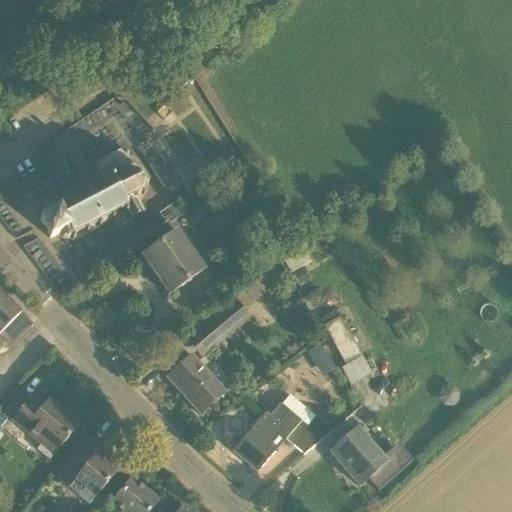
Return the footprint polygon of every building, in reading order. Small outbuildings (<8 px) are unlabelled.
[(172,114),(200,166),(234,147),(197,79),(167,96),(176,112),(172,114)] [(138,173),(131,171),(131,167),(122,151),(94,165),(102,179),(95,182),(93,179),(91,180),(93,183),(82,189),(80,185),(79,186),(80,190),(69,196),(68,192),(66,193),(68,197),(55,203),(54,201),(53,202),(50,201),(49,199),(48,199),(48,201),(45,203),(44,202),(43,203),(44,204),(43,208),(41,208),(41,209),(43,209),(47,216),(39,220),(43,228),(49,239),(60,233),(63,238),(66,239),(71,236),(73,240),(74,239),(73,235),(84,229),(86,233),(88,232),(86,228),(97,222),(99,226),(101,224),(111,218),(112,219),(114,218),(118,226),(131,220),(131,219),(142,214),(143,213),(143,212),(134,196),(140,193),(143,195),(145,194),(142,191),(144,184),(148,183),(147,181),(143,182),(140,175),(142,172),(141,170),(138,173)] [(206,199),(194,207),(202,219),(214,210),(206,199)] [(181,213),(174,204),(160,214),(166,223),(181,213)] [(142,241),(143,242),(151,253),(142,259),(168,296),(201,273),(166,223),(142,241)] [(304,268),(291,274),(298,287),(311,281),(304,268)] [(9,347),(32,324),(0,292),(0,350),(1,351),(8,344),(9,347)] [(250,320),(243,311),(234,301),(209,321),(199,309),(176,328),(201,360),(219,345),(250,320)] [(327,334),(332,343),(345,366),(361,357),(336,310),(319,319),(327,334)] [(319,345),(305,354),(314,368),(328,359),(319,345)] [(200,415),(214,402),(224,393),(191,356),(166,379),(200,415)] [(41,409),(29,399),(11,420),(54,455),(79,425),(48,400),(41,409)] [(333,432),(298,404),(290,413),(281,405),(270,418),(265,414),(233,452),(257,473),(287,440),(297,449),(305,455),(333,432)] [(376,490),(394,474),(385,464),(357,430),(330,454),(359,487),(367,480),(376,490)] [(96,498),(117,472),(107,464),(113,457),(102,447),(81,472),(69,462),(55,478),(68,490),(75,481),(96,498)] [(119,511),(149,511),(157,502),(131,480),(111,505),(119,511)]
